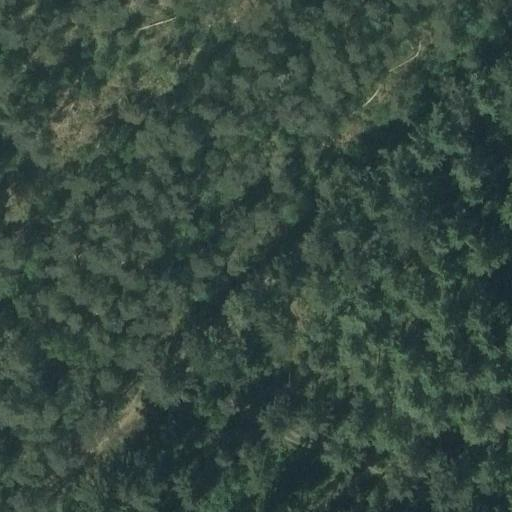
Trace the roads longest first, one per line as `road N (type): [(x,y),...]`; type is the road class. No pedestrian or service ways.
road 1 (track): [(511,67),(19,511)]
road 2 (track): [(0,285),(496,511)]
